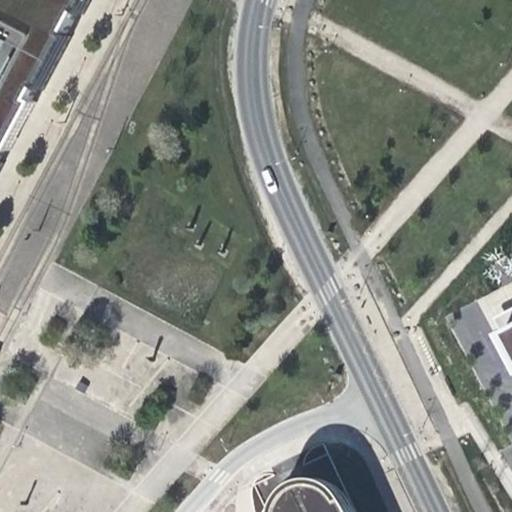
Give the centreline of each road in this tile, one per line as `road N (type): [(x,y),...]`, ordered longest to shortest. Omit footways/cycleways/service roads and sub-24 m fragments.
road 1 (tertiary): [(381,404),(262,142),(251,77),(260,0)]
road 2 (unclassified): [(189,511),(254,444),(381,404)]
